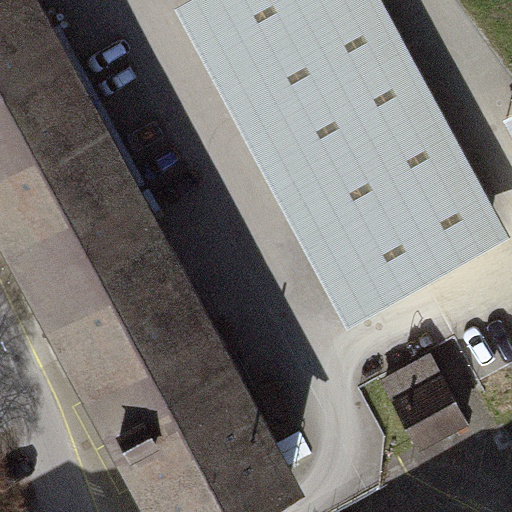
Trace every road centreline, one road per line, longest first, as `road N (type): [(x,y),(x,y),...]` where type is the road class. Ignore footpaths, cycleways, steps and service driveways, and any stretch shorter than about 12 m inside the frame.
road 1 (unknown): [(112,0),(337,439)]
road 2 (residential): [(77,511),(0,342)]
